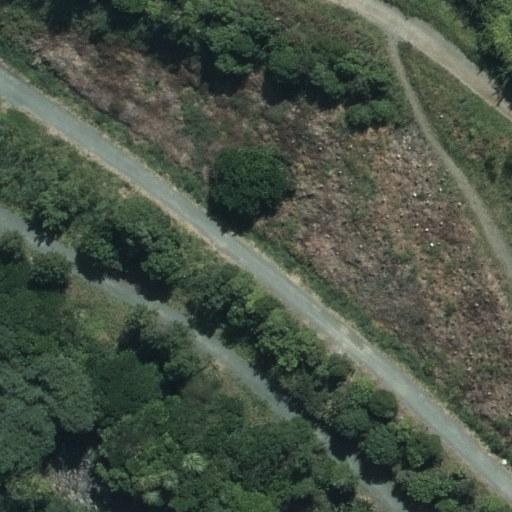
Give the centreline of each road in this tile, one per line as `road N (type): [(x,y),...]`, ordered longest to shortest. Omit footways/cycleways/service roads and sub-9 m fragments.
road 1 (track): [(0,79),(144,176),(511,486)]
road 2 (track): [(353,0),(410,30),(511,106)]
